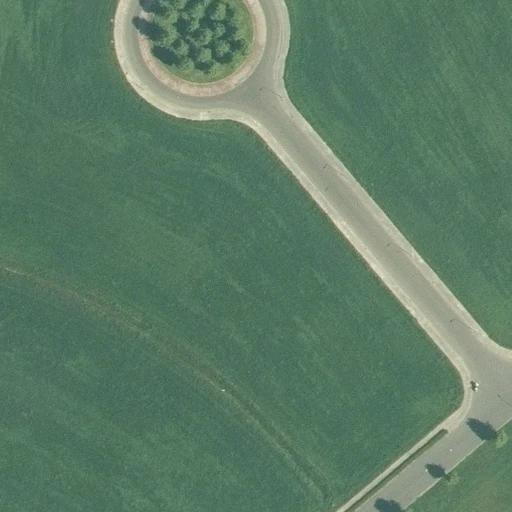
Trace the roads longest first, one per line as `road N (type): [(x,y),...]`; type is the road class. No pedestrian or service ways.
road 1 (residential): [(507,400),(248,89)]
road 2 (residential): [(138,0),(128,33),(145,80),(187,106),(237,98)]
road 3 (residential): [(376,511),(507,400)]
